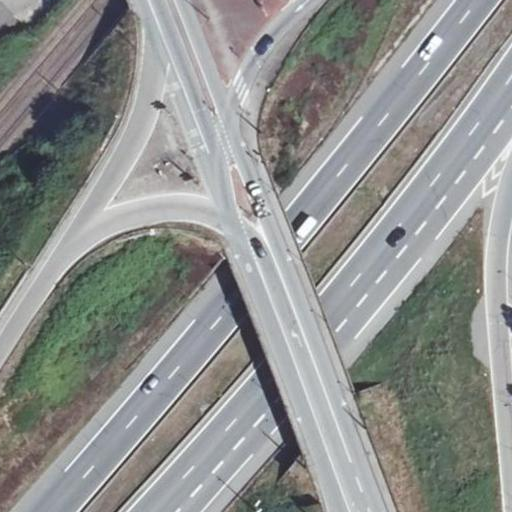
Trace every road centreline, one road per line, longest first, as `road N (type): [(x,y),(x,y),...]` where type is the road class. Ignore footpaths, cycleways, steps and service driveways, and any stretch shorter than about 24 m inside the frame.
road 1 (trunk): [(476,0),(53,511)]
road 2 (trunk): [(154,511),(370,264)]
road 3 (trunk): [(185,511),(370,264)]
road 4 (secondary): [(250,232),(356,511)]
road 5 (trunk): [(511,473),(497,261),(511,182)]
road 6 (trunk): [(155,36),(145,113),(65,249)]
road 7 (trunk): [(370,264),(511,80)]
road 8 (trunk): [(250,232),(170,212),(115,222),(65,249)]
road 9 (trunk): [(304,0),(252,61),(223,114)]
road 10 (secondary): [(155,36),(205,150)]
road 11 (secondary): [(223,114),(175,0)]
road 12 (secondary): [(250,232),(245,169),(223,114)]
